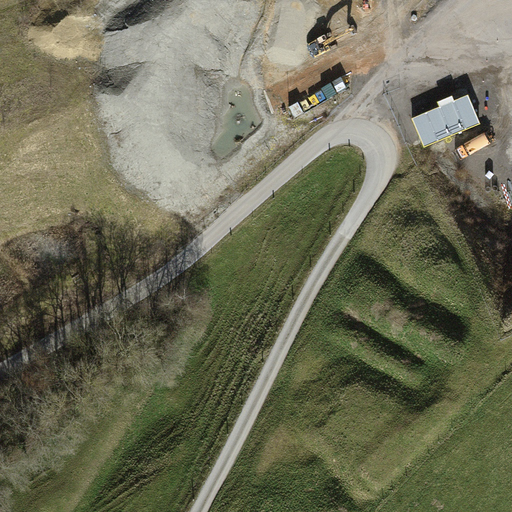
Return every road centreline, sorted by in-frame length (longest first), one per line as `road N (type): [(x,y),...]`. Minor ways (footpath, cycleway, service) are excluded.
road 1 (track): [(199,511),(385,163),(386,148),(367,123),(342,122),(318,134),(174,265),(0,371)]
road 2 (track): [(511,51),(386,148)]
